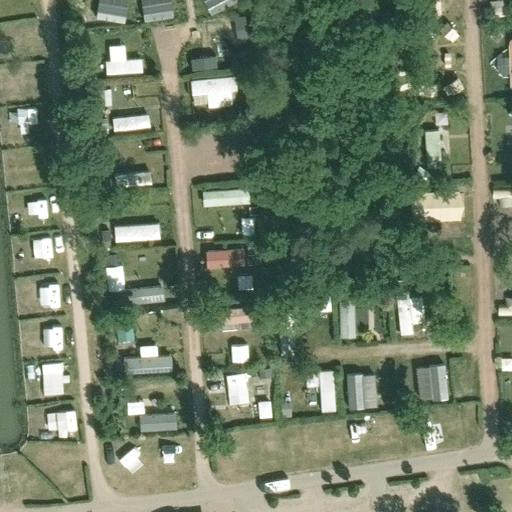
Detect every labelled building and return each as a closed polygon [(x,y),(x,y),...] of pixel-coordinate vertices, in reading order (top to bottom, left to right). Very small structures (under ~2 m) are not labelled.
[(441,11),(441,0),(416,0),(417,10),(441,11)] [(78,22),(132,19),(131,1),(77,4),(78,22)] [(182,36),(227,33),(226,18),(182,21),(182,36)] [(432,54),(414,55),(416,86),(434,85),(432,54)] [(140,71),(140,57),(99,59),(100,73),(140,71)] [(228,103),(226,75),(185,77),(186,105),(228,103)] [(107,116),(108,129),(148,126),(148,113),(107,116)] [(440,165),(438,128),(420,129),(422,166),(440,165)] [(228,135),(194,137),(195,151),(229,149),(228,135)] [(149,182),(148,170),(109,173),(110,184),(149,182)] [(244,186),(196,189),(197,205),(245,202),(244,186)] [(426,204),(426,237),(458,237),(458,204),(426,204)] [(109,239),(158,237),(157,221),(108,224),(109,239)] [(200,267),(237,265),(236,246),(199,248),(200,267)] [(114,306),(160,298),(157,282),(111,291),(114,306)] [(333,336),(348,336),(349,288),(333,288),(333,336)] [(411,320),(421,319),(420,295),(404,296),(404,290),(391,290),(394,332),(411,331),(411,320)] [(511,296),(496,298),(497,316),(511,315),(511,296)] [(244,306),(205,308),(206,322),(245,320),(244,306)] [(293,349),(291,307),(272,308),(275,350),(293,349)] [(249,360),(248,343),(227,344),(228,361),(249,360)] [(171,369),(170,353),(152,354),(151,344),(134,345),(135,355),(116,356),(117,373),(171,369)] [(410,364),(412,399),(446,397),(444,362),(410,364)] [(334,409),(331,368),(312,369),(315,410),(334,409)] [(220,374),(225,405),(249,401),(244,370),(220,374)] [(374,406),(372,371),(340,373),(342,407),(374,406)] [(138,401),(122,400),(121,412),(138,412),(138,401)] [(173,411),(132,413),(133,429),(174,427),(173,411)] [(170,444),(148,443),(148,465),(169,466),(170,444)] [(144,446),(125,448),(127,469),(147,466),(144,446)] [(470,486),(436,491),(438,502),(472,497),(470,486)]
